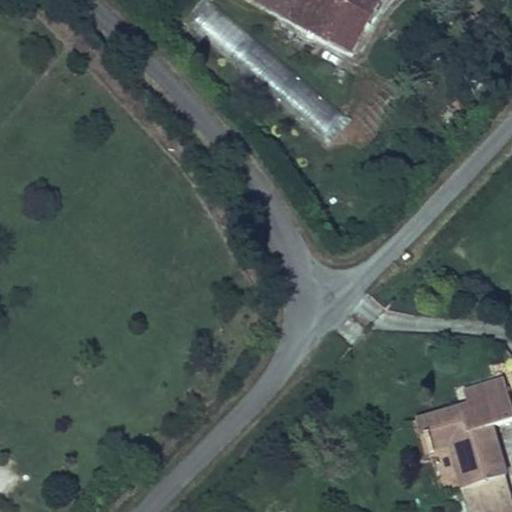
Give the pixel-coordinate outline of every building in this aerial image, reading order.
[(291,0),(251,0),(316,34),(325,18),(291,0)] [(329,42),(351,0),(291,0),(325,18),(316,34),(329,42)] [(378,0),(351,0),(329,42),(350,52),(378,0)] [(220,55),(330,145),(350,121),(203,1),(183,25),(220,55)] [(511,366),(475,378),(479,393),(433,407),(442,440),(469,433),(481,475),(511,466),(511,450),(501,414),(511,409),(511,366)]
